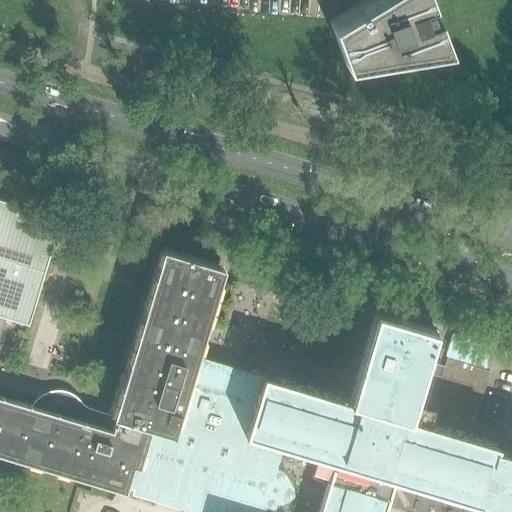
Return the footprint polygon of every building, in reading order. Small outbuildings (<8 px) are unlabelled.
[(429,0),(364,0),(329,22),(345,63),(447,46),(429,0)] [(0,315),(6,317),(28,323),(60,217),(0,199),(0,315)] [(222,266),(161,248),(111,414),(90,408),(86,406),(84,404),(81,402),(79,400),(77,398),(76,397),(74,395),(71,394),(68,392),(65,391),(62,391),(56,390),(54,390),(50,391),(47,392),(0,377),(0,337),(6,317),(0,315),(0,455),(125,493),(127,487),(132,470),(137,471),(147,435),(174,443),(198,356),(222,266)] [(261,375),(198,356),(174,443),(147,435),(137,471),(132,470),(127,487),(132,489),(131,494),(191,511),(381,511),(391,478),(409,418),(435,330),(375,312),(349,400),(261,374),(261,375)] [(453,335),(446,356),(485,367),(491,347),(453,335)] [(497,444),(409,418),(391,478),(477,504),(475,511),(479,511),(511,511),(511,453),(495,448),(497,444)]
